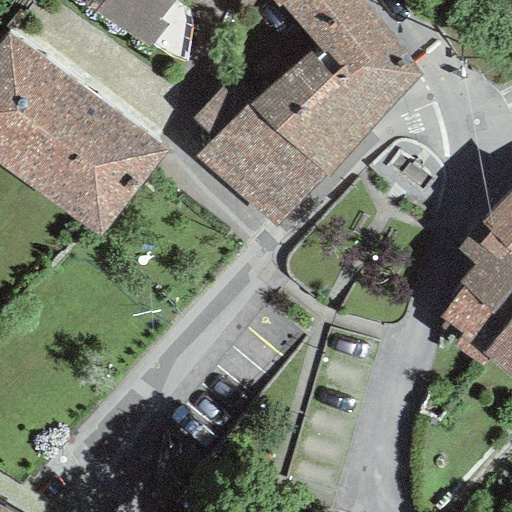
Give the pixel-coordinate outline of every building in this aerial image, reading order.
[(170,56),(186,61),(191,22),(188,9),(175,2),(176,0),(78,0),(147,48),(152,44),(170,56)] [(397,43),(363,0),(286,0),(281,4),(322,53),(340,69),(345,65),(350,74),(397,43)] [(165,152),(8,35),(0,44),(0,164),(97,234),(165,152)] [(419,76),(397,43),(350,74),(345,65),(340,69),(322,53),(317,58),(310,51),(249,107),(324,175),(419,76)] [(195,156),(276,226),(324,175),(249,107),(225,85),(192,117),(212,138),(195,156)] [(511,190),(480,223),(489,233),(511,252),(511,190)] [(504,328),(511,316),(511,252),(489,233),(478,246),(466,237),(456,249),(473,265),(457,283),(462,287),(504,328)] [(453,346),(482,365),(488,359),(481,355),(504,328),(462,287),(439,316),(445,321),(439,327),(456,341),(453,346)] [(511,379),(511,316),(504,328),(481,355),(488,359),(511,379)]
